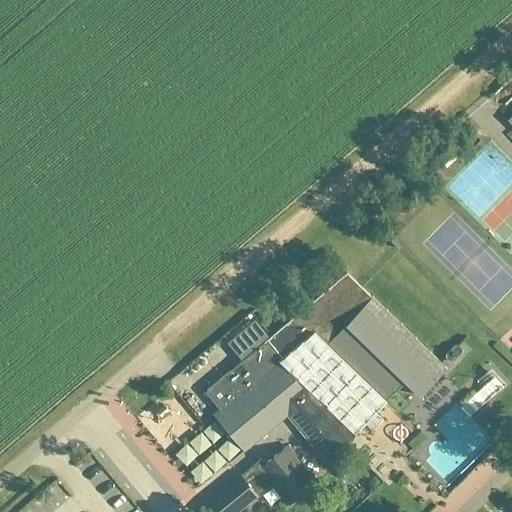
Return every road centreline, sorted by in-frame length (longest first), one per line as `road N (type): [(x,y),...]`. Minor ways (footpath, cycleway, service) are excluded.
road 1 (track): [(511,45),(177,334)]
road 2 (unclassified): [(0,483),(177,334)]
